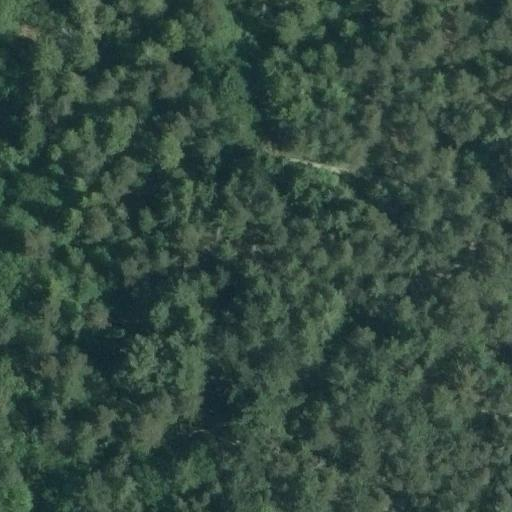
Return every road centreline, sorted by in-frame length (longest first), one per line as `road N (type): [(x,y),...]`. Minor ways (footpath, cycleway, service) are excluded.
road 1 (track): [(18,341),(0,168)]
road 2 (track): [(29,477),(18,341)]
